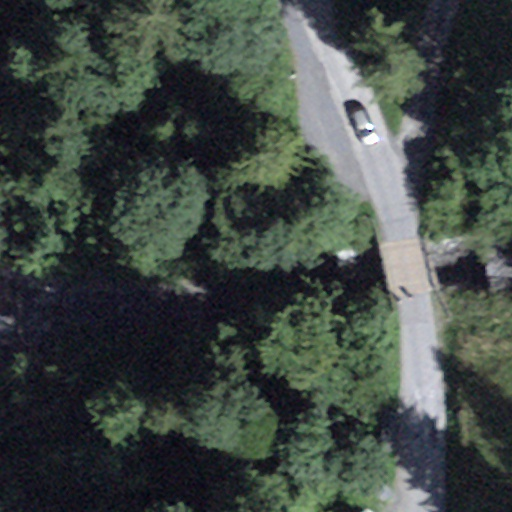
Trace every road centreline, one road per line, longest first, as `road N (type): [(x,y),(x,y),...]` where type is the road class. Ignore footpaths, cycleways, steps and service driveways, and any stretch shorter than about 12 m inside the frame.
road 1 (unclassified): [(310,0),(390,193),(400,239),(419,351),(416,511)]
road 2 (track): [(447,0),(390,193)]
